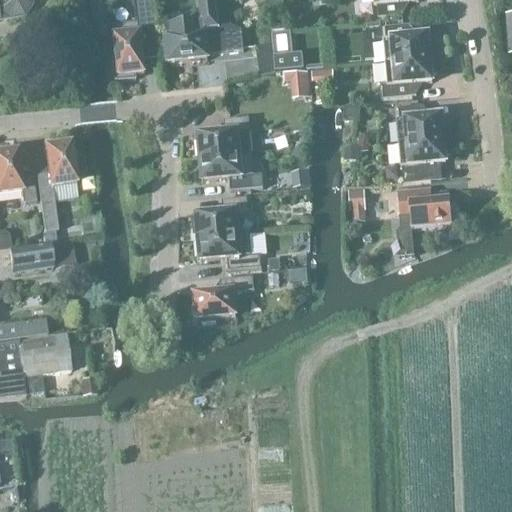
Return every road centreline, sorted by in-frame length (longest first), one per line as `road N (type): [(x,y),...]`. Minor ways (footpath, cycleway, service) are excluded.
road 1 (residential): [(167,318),(161,121),(123,112),(0,123)]
road 2 (residential): [(495,191),(471,0)]
